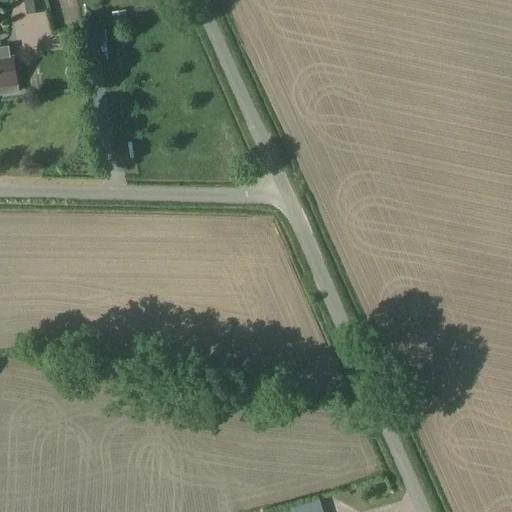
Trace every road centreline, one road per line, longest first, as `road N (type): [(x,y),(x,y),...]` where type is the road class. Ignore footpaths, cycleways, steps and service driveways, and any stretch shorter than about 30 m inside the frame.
road 1 (unclassified): [(423,511),(285,197)]
road 2 (unclassified): [(0,194),(285,197)]
road 3 (unclassified): [(285,197),(199,0)]
